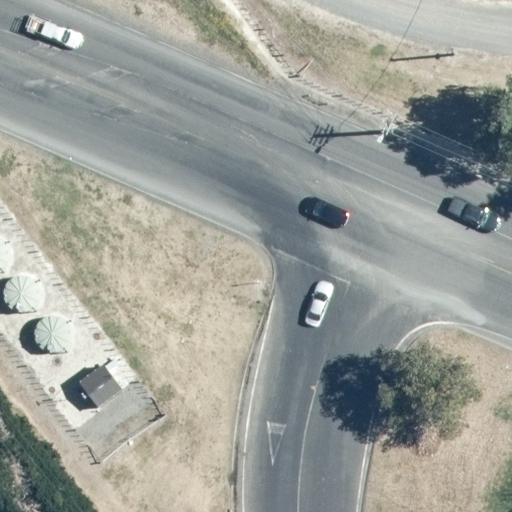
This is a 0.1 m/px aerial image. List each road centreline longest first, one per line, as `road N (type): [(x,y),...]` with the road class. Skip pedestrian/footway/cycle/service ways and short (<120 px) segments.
road 1 (secondary): [(378,216),(0,49)]
road 2 (tertiary): [(378,216),(311,392),(298,511)]
road 3 (secondary): [(511,270),(378,216)]
